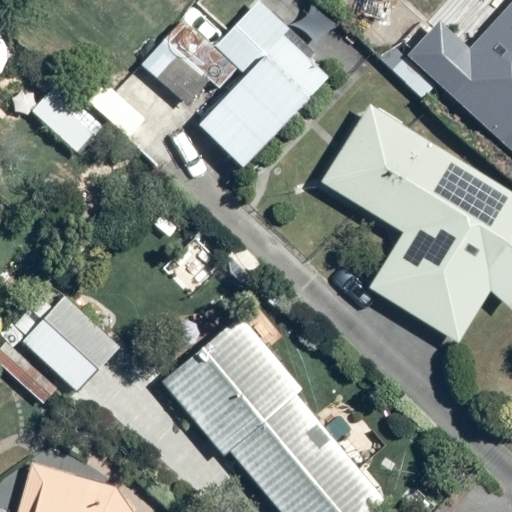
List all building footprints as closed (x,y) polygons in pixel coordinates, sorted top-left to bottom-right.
[(180,105),(204,80),(219,95),(190,125),(233,168),(326,75),(252,0),(251,0),(199,0),(178,22),(137,62),(180,105)] [(442,22),(409,56),(511,150),(511,52),(495,71),(442,22)] [(403,233),(368,290),(459,343),(488,293),(511,309),(511,190),(369,105),(318,183),(403,233)] [(115,343),(59,293),(15,341),(72,392),(115,343)] [(237,316),(160,378),(278,511),(366,511),(383,498),(292,394),(301,388),(237,316)] [(131,511),(114,485),(44,470),(33,511),(131,511)]
